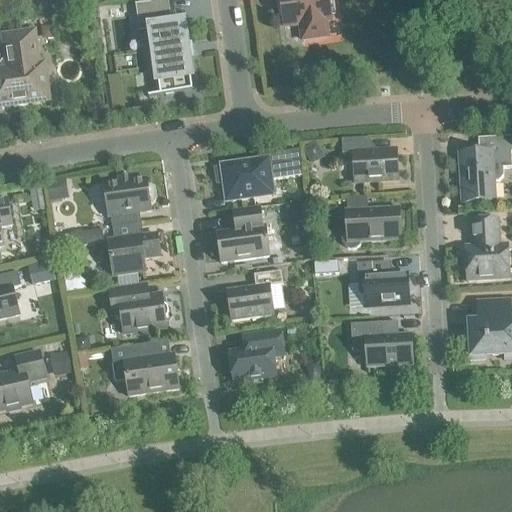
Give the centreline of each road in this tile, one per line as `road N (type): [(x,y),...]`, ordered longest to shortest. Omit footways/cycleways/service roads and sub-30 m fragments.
road 1 (residential): [(437,377),(419,112)]
road 2 (residential): [(205,392),(174,138)]
road 3 (residential): [(240,128),(419,112)]
road 4 (residential): [(0,166),(174,138)]
road 5 (residential): [(240,128),(222,0)]
